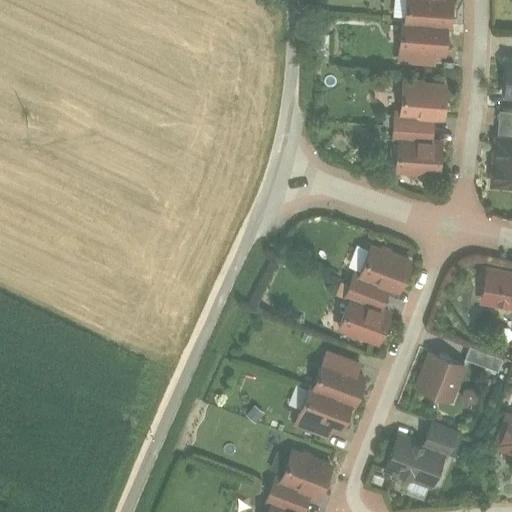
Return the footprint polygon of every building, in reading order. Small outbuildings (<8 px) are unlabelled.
[(402,17),(403,0),(394,0),(393,16),(402,17)] [(403,0),(402,17),(402,23),(449,26),(450,0),(403,0)] [(333,17),(322,17),(322,30),(332,30),(333,17)] [(449,26),(402,23),(399,22),(399,23),(397,45),(396,62),(434,65),(435,54),(446,55),(449,26)] [(397,45),(399,23),(387,23),(386,44),(397,45)] [(328,53),(329,35),(318,35),(317,52),(328,53)] [(511,55),(505,55),(502,100),(511,100),(511,55)] [(444,85),(399,83),(398,113),(398,118),(431,119),(442,120),(444,85)] [(511,110),(499,110),(497,136),(511,137),(511,110)] [(431,142),(431,119),(398,118),(398,113),(391,113),(390,147),(397,147),(397,141),(431,142)] [(511,137),(497,136),(493,136),(488,186),(511,188),(511,137)] [(431,142),(397,141),(397,147),(395,176),(440,178),(441,143),(431,142)] [(412,260),(371,244),(360,272),(358,276),(389,289),(399,293),(412,260)] [(511,271),(486,266),(479,304),(511,310),(511,271)] [(380,310),(389,289),(358,276),(360,272),(353,269),(340,301),(347,303),(349,297),(380,310)] [(380,310),(349,297),(347,303),(336,330),(377,347),(390,314),(380,310)] [(504,360),(470,347),(466,359),(499,372),(504,360)] [(462,363),(428,350),(414,389),(448,402),(462,363)] [(325,351),(309,388),(353,406),(364,378),(353,374),(357,364),(325,351)] [(353,406),(309,388),(294,425),(326,438),(331,428),(341,433),(353,406)] [(493,447),(511,454),(511,414),(507,413),(493,447)] [(422,444),(447,454),(450,455),(458,434),(431,423),(422,444)] [(398,434),(383,470),(432,490),(447,454),(422,444),(398,434)] [(333,465),(292,448),(281,477),(279,481),(310,494),(320,498),(333,465)] [(294,511),(302,511),(310,494),(279,481),(281,477),(274,474),(261,505),(268,508),(270,502),(294,511)] [(294,511),(270,502),(268,508),(265,511),(294,511)] [(265,511),(268,508),(261,505),(257,503),(253,511),(265,511)]
